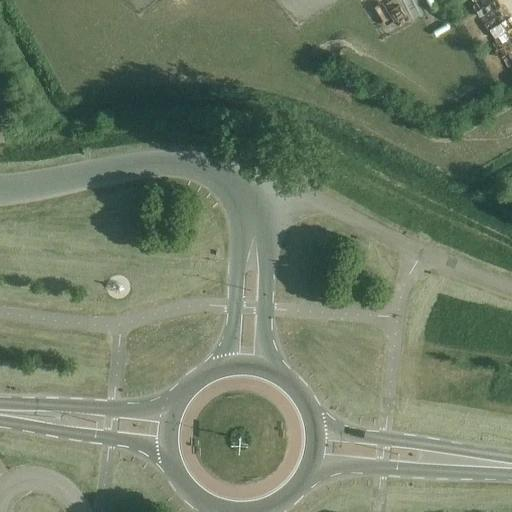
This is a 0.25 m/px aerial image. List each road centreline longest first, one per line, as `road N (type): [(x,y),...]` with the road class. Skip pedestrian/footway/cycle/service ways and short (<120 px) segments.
road 1 (unclassified): [(511,288),(255,179)]
road 2 (unclassified): [(255,179),(179,161),(0,193)]
road 3 (primary): [(313,471),(511,467)]
road 4 (primary): [(511,464),(316,432)]
road 5 (primary): [(0,411),(165,454)]
road 6 (primary): [(169,419),(0,410)]
road 7 (unclassified): [(267,373),(252,213)]
road 8 (unclassified): [(252,213),(228,370)]
